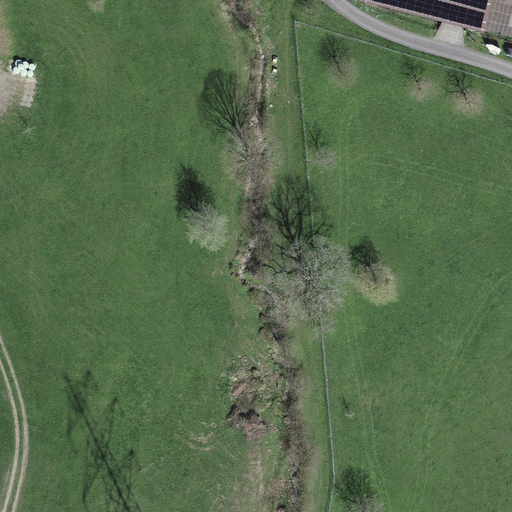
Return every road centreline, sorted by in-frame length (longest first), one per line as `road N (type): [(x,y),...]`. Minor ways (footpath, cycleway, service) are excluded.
road 1 (unclassified): [(511,75),(385,39),(332,0)]
road 2 (track): [(8,511),(20,403),(0,350)]
